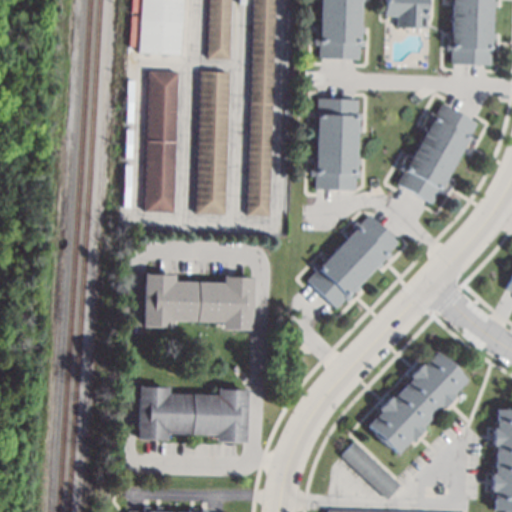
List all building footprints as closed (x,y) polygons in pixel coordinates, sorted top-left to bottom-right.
[(180,0),(178,54),(136,52),(138,0),(180,0)] [(228,0),(227,58),(205,58),(206,0),(228,0)] [(273,0),(266,215),(244,214),(248,76),(251,0),(273,0)] [(356,0),(356,27),(362,28),(361,32),(356,32),(355,40),(361,40),(361,45),(356,45),(356,58),(353,58),(318,57),(315,57),(316,43),(311,43),(311,38),(315,38),(315,30),(312,30),(312,26),(318,26),(318,0),(356,0)] [(381,0),(425,0),(425,28),(394,27),(394,16),(381,15),(381,0)] [(489,0),(489,1),(494,2),(494,6),(489,5),(488,33),(493,33),(493,38),(488,38),(487,46),(492,46),(492,51),(488,51),(488,65),(484,64),(451,63),(447,63),(447,49),(443,49),(443,43),(447,43),(447,36),(443,36),(444,30),(449,31),(450,4),(445,4),(445,0),(489,0)] [(174,71),(169,211),(141,210),(143,134),(146,70),(174,71)] [(226,72),(221,213),(192,212),(195,126),(197,71),(226,72)] [(316,98),(351,99),(355,99),(355,113),(358,113),(358,117),(353,117),(353,126),(358,126),(358,131),(353,131),(352,158),(357,158),(357,163),(352,163),(351,171),(356,171),(356,176),(352,176),(351,189),(350,189),(314,188),(311,188),(311,174),(307,174),(307,168),(311,168),(311,161),(308,161),(308,156),(313,156),(314,129),(308,129),(309,123),(313,123),(313,116),(309,116),(309,111),(313,111),(314,98),(316,98)] [(442,104),(471,121),(474,123),(468,134),(473,137),(464,154),(457,150),(443,174),(450,178),(440,195),(435,192),(429,203),(426,202),(396,185),(393,183),(400,171),(396,168),(404,152),(411,156),(425,131),(418,127),(427,111),(432,114),(439,103),(442,104)] [(368,216),(393,240),(395,242),(386,252),(389,255),(385,259),(381,255),(376,261),(379,264),(376,268),(372,265),(354,284),(357,288),(354,291),(350,288),(345,293),(349,297),(345,301),(342,298),(334,307),(331,305),(306,282),(303,280),(312,270),(309,267),(310,266),(313,262),(317,266),(322,261),(319,258),(322,254),(326,257),(344,237),(341,234),(345,229),(349,233),(353,228),(350,224),(353,221),(356,223),(365,214),(368,216)] [(132,245),(128,250),(123,246),(127,240),(132,245)] [(511,270),(503,292),(511,295),(511,270)] [(145,272),(153,273),(168,273),(172,273),(172,274),(172,280),(221,282),(221,275),(222,276),(240,276),(249,276),(251,277),(249,327),(249,329),(219,328),(219,322),(170,320),(170,327),(143,326),(140,326),(141,272),(145,272)] [(441,358),(443,356),(458,371),(456,372),(464,380),(451,393),(453,395),(441,408),(439,406),(419,426),(421,428),(409,441),(407,439),(394,453),(387,446),(385,447),(371,433),(373,431),(365,424),(378,411),(375,409),(376,408),(388,396),(390,398),(409,378),(407,376),(419,363),(421,365),(434,351),(441,358)] [(138,385),(165,386),(165,393),(214,394),(214,388),(244,389),(243,442),(241,442),(213,441),(213,434),(164,433),(163,440),(133,439),(133,438),(135,385),(138,385)] [(511,511),(503,511),(503,509),(491,509),(491,491),(489,491),(489,473),(492,473),(493,445),(490,445),(490,427),(493,427),(494,408),(504,409),(504,407),(511,407),(511,511)] [(380,468),(392,480),(397,484),(384,499),(338,456),(338,455),(351,441),(380,468)]
